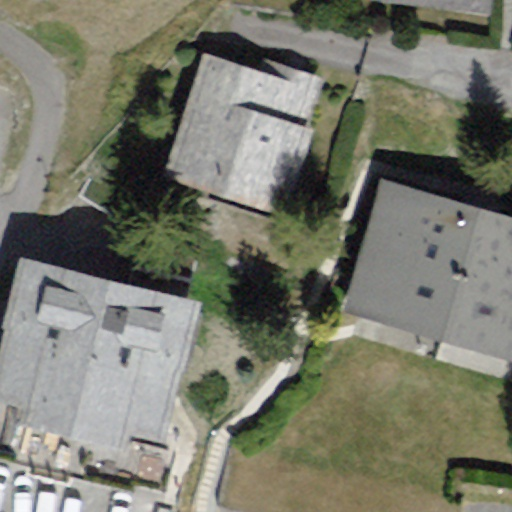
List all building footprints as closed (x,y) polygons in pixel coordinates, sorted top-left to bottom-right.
[(380,0),(470,16),(473,0),(380,0)] [(246,71),(186,52),(142,178),(266,218),(311,79),(249,58),(246,71)] [(511,225),(370,185),(334,310),(511,360),(511,225)] [(206,301),(17,254),(0,320),(0,455),(157,495),(206,301)] [(229,446),(217,504),(256,511),(460,511),(464,495),(229,446)]
